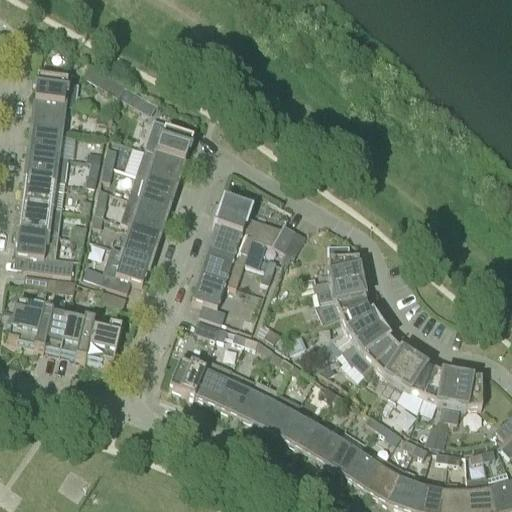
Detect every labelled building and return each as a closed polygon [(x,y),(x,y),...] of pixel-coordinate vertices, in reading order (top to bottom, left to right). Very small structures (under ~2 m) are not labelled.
[(96,91),(117,104),(124,92),(102,80),(96,91)] [(33,109),(34,109),(63,112),(73,114),(76,93),(66,91),(67,86),(37,82),(33,109)] [(139,116),(146,105),(124,92),(117,104),(139,116)] [(31,135),(60,138),(63,112),(34,109),(31,135)] [(121,227),(131,231),(164,127),(154,124),(144,155),(133,151),(125,176),(136,180),(121,227)] [(28,160),(57,164),(60,138),(31,135),(28,160)] [(155,160),(183,170),(184,170),(192,144),(164,135),(155,160)] [(105,169),(113,172),(116,156),(107,154),(105,169)] [(85,192),(94,194),(98,170),(96,169),(98,158),(92,157),(85,192)] [(25,186),(53,189),(57,164),(28,160),(25,186)] [(147,185),(174,194),(183,170),(155,160),(147,185)] [(101,186),(110,188),(113,172),(105,169),(101,186)] [(139,209),(166,218),(174,194),(147,185),(139,209)] [(21,211),(50,215),(53,189),(25,186),(21,211)] [(80,218),(89,220),(91,208),(83,206),(80,218)] [(215,233),(241,242),(249,217),(223,208),(215,233)] [(94,220),(102,223),(104,211),(96,209),(94,220)] [(131,234),(158,243),(166,218),(139,209),(131,234)] [(18,237),(47,240),(50,215),(21,211),(18,237)] [(91,233),(100,234),(102,223),(94,220),(91,233)] [(69,245),(82,248),(85,234),(72,231),(69,245)] [(272,252),(282,258),(294,237),(284,232),(272,252)] [(207,258),(233,267),(241,242),(215,233),(207,258)] [(123,258),(150,267),(158,243),(131,234),(123,258)] [(47,240),(18,237),(14,263),(26,265),(25,277),(52,280),(58,242),(47,240)] [(282,258),(293,265),(305,244),(294,237),(282,258)] [(150,267),(123,258),(115,282),(104,279),(100,291),(126,300),(131,288),(142,292),(150,267)] [(199,282),(225,291),(233,267),(207,258),(199,282)] [(264,277),(272,280),(276,268),(268,265),(264,277)] [(316,300),(358,290),(357,266),(328,267),(328,282),(327,283),(328,288),(314,291),(316,300)] [(260,289),(268,291),(272,280),(264,277),(260,289)] [(22,294),(46,297),(48,285),(24,282),(22,294)] [(225,291),(199,282),(191,308),(202,312),(198,323),(221,331),(225,319),(216,316),(225,291)] [(340,325),(367,312),(358,292),(360,291),(360,290),(358,290),(316,300),(317,308),(332,305),(333,311),(334,311),(340,325)] [(98,309),(121,316),(125,305),(102,297),(98,309)] [(7,347),(33,353),(41,321),(26,318),(27,312),(15,309),(7,347)] [(340,358),(341,359),(379,334),(378,333),(376,335),(367,312),(340,325),(346,338),(345,339),(348,344),(327,358),(331,363),(340,358)] [(33,357),(57,363),(67,324),(41,318),(41,321),(33,353),(33,357)] [(85,365),(92,333),(93,330),(67,324),(57,363),(84,369),(85,365)] [(193,339),(216,347),(219,335),(197,327),(193,339)] [(92,333),(85,365),(112,371),(121,333),(109,330),(107,337),(92,333)] [(362,363),(373,373),(393,352),(377,336),(379,334),(341,359),(346,366),(358,358),(362,363)] [(232,348),(243,352),(246,343),(234,340),(232,348)] [(266,364),(271,357),(257,347),(246,343),(243,352),(254,355),(266,364)] [(380,400),(388,405),(412,366),(410,368),(393,352),(373,373),(384,384),(383,384),(388,388),(380,400)] [(288,378),(293,371),(271,357),(266,364),(278,372),(288,378)] [(403,397),(422,405),(433,377),(412,369),(413,367),(412,366),(388,405),(395,409),(403,397)] [(193,407),(194,405),(204,378),(179,368),(168,394),(193,404),(192,406),(193,407)] [(288,378),(298,385),(303,378),(293,371),(288,378)] [(439,427),(448,429),(455,386),(433,377),(422,405),(419,413),(433,418),(436,411),(442,412),(439,427)] [(194,405),(216,414),(226,388),(204,378),(194,405)] [(455,384),(455,386),(448,429),(457,430),(459,416),(465,417),(465,416),(481,415),(480,386),(456,386),(457,384),(455,384)] [(216,414),(238,424),(250,399),(226,388),(216,414)] [(322,400),(332,407),(336,400),(326,393),(322,400)] [(238,424),(260,435),(272,410),(250,399),(238,424)] [(332,407),(342,414),(347,407),(336,400),(332,407)] [(260,435),(281,446),(294,422),(272,410),(260,435)] [(511,420),(495,437),(503,446),(511,437),(511,420)] [(281,446),(303,458),(316,433),(294,422),(281,446)] [(375,436),(380,429),(370,422),(365,429),(375,436)] [(375,436),(385,443),(390,435),(380,429),(375,436)] [(303,458),(323,471),(338,447),(316,433),(303,458)] [(344,484),(359,460),(365,450),(344,437),(338,447),(323,471),(344,484)] [(401,454),(412,459),(416,451),(405,446),(401,454)] [(509,464),(511,461),(511,454),(507,449),(501,455),(509,464)] [(412,459),(423,465),(427,457),(416,451),(412,459)] [(483,467),(495,464),(493,456),(481,459),(483,467)] [(435,468),(447,469),(448,461),(436,459),(435,468)] [(471,470),(483,467),(481,459),(469,461),(471,470)] [(344,484),(364,498),(379,473),(359,460),(344,484)] [(459,471),(465,471),(465,462),(460,462),(448,461),(447,469),(459,471)] [(364,498),(388,511),(400,486),(405,475),(386,463),(379,473),(364,498)] [(388,511),(389,511),(416,511),(421,494),(400,486),(388,511)] [(442,511),(467,511),(467,499),(455,499),(455,489),(445,488),(444,498),(442,511)] [(492,511),(511,511),(511,491),(511,489),(489,496),(492,511)] [(416,511),(442,511),(444,498),(421,494),(416,511)] [(467,511),(492,511),(489,496),(467,499),(467,511)]
